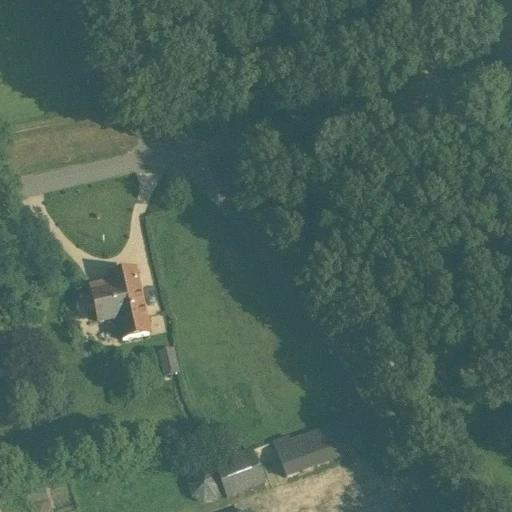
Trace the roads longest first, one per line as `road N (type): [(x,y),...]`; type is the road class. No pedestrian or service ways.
road 1 (unclassified): [(183,150),(322,324),(438,511)]
road 2 (unclassified): [(183,150),(0,189)]
road 3 (unclassified): [(183,150),(152,86),(134,0)]
road 4 (track): [(511,351),(382,376)]
